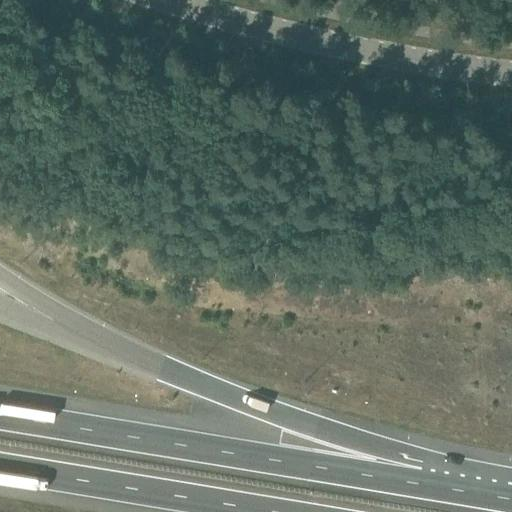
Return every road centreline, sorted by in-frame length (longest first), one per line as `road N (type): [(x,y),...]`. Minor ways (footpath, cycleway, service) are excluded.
road 1 (motorway): [(422,485),(0,417)]
road 2 (motorway): [(422,485),(96,342)]
road 3 (tertiary): [(169,0),(325,42),(511,73)]
road 4 (motorway): [(0,471),(254,511)]
